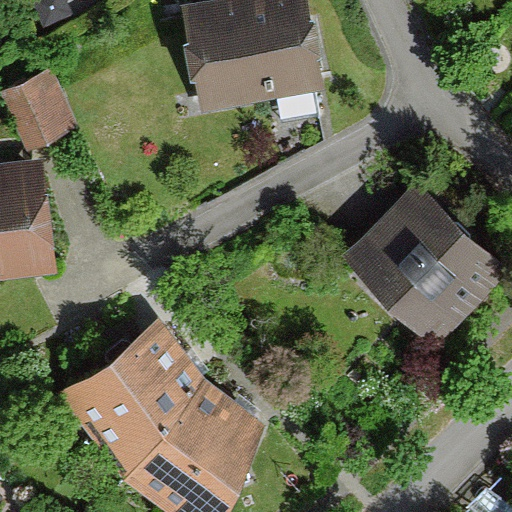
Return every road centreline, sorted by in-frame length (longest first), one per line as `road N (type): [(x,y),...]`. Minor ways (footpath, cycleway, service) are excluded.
road 1 (residential): [(511,189),(437,111),(388,0)]
road 2 (residential): [(409,511),(511,405)]
